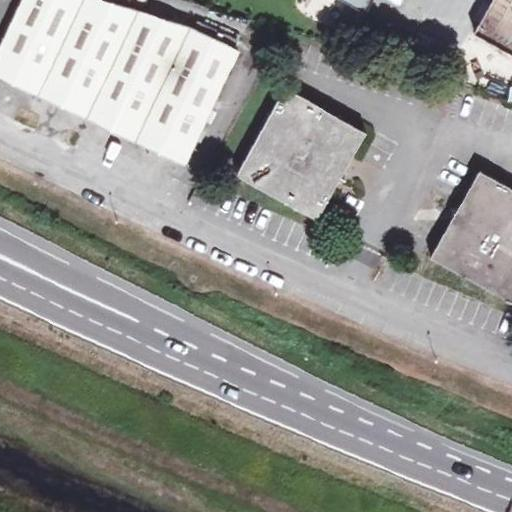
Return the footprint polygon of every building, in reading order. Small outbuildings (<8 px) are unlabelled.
[(0,73),(195,169),(249,62),(201,38),(87,0),(34,0),(0,68),(0,73)] [(343,0),(365,11),(370,0),(343,0)] [(511,52),(511,0),(498,0),(479,35),(511,52)] [(341,183),(348,168),(353,159),(367,129),(285,87),(240,179),(323,219),(330,205),(341,183)] [(363,174),(348,168),(341,183),(363,174)] [(461,211),(453,229),(437,262),(511,299),(511,187),(480,171),(461,211)] [(453,229),(461,211),(449,223),(453,229)]
